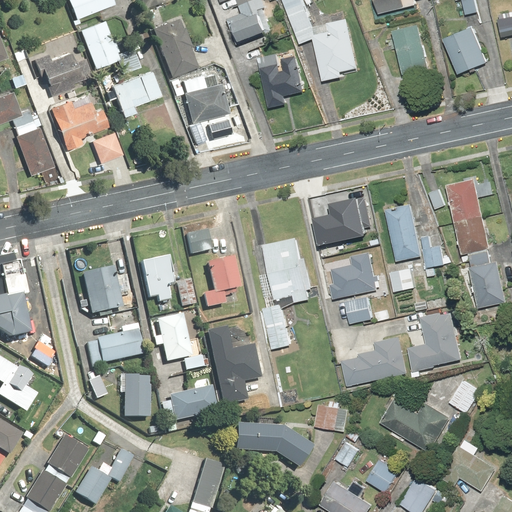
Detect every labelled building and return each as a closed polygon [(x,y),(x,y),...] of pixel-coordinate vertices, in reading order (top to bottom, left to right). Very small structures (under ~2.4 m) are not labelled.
[(110,0),(65,0),(73,20),(112,5),(110,0)] [(138,0),(142,9),(162,2),(161,0),(138,0)] [(236,0),(241,15),(228,19),(237,46),(272,33),(263,10),(266,9),(262,0),(236,0)] [(329,33),(316,35),(302,0),(282,0),(300,46),(313,41),(322,83),(342,79),(341,73),(359,70),(348,20),(327,25),(329,33)] [(373,0),(377,16),(417,5),(415,0),(373,0)] [(477,13),(474,0),(462,0),(465,16),(477,13)] [(511,17),(498,21),(502,39),(511,36),(511,17)] [(177,18),(150,28),(169,78),(196,68),(188,47),(190,46),(183,27),(181,28),(177,18)] [(103,20),(77,30),(92,70),(114,62),(120,77),(139,70),(131,49),(116,54),(103,20)] [(418,26),(393,32),(403,77),(429,71),(418,26)] [(472,27),(443,40),(458,76),(487,64),(472,27)] [(46,54),(32,59),(47,98),(73,88),(71,83),(91,76),(84,58),(72,63),(68,53),(49,60),(46,54)] [(276,55),(258,59),(269,110),(287,106),(285,97),(304,93),(297,57),(282,61),(284,71),(280,72),(276,55)] [(150,72),(108,87),(120,118),(134,113),(132,107),(159,98),(150,72)] [(184,93),(181,93),(189,124),(227,114),(219,84),(197,89),(194,79),(181,82),(184,93)] [(12,92),(0,96),(0,124),(10,121),(15,136),(13,137),(27,176),(52,167),(37,127),(40,126),(35,114),(30,116),(28,109),(19,112),(12,92)] [(67,101),(47,109),(64,151),(80,144),(78,139),(107,128),(100,110),(92,113),(88,103),(71,110),(67,101)] [(198,123),(187,127),(194,145),(205,141),(198,123)] [(112,133),(89,141),(98,164),(120,156),(112,133)] [(476,179),(446,185),(461,255),(468,254),(471,267),(468,268),(476,302),(504,296),(497,261),(494,262),(476,179)] [(412,204),(385,210),(396,262),(422,257),(412,204)] [(371,205),(315,216),(321,246),(377,234),(371,205)] [(205,229),(183,234),(188,256),(210,251),(205,229)] [(296,238),(263,245),(274,301),(293,297),(294,304),(309,300),(307,289),(312,289),(306,258),(300,259),(296,238)] [(441,246),(422,249),(426,269),(445,266),(441,246)] [(334,284),(330,285),(333,300),(379,291),(371,253),(351,257),(353,265),(331,270),(334,284)] [(164,256),(136,263),(144,298),(153,296),(155,304),(169,301),(165,285),(170,284),(164,256)] [(230,257),(203,263),(210,292),(200,294),(204,309),(222,305),(219,292),(237,288),(230,257)] [(0,328),(11,335),(31,331),(23,293),(29,292),(21,258),(0,262),(0,328)] [(110,267),(78,274),(88,316),(119,308),(116,294),(126,292),(122,275),(112,277),(110,267)] [(411,269),(390,273),(394,292),(415,288),(411,269)] [(188,279),(173,282),(178,305),(193,302),(188,279)] [(370,297),(348,302),(353,325),(376,320),(370,297)] [(417,302),(418,312),(448,307),(446,297),(417,302)] [(389,308),(375,312),(378,322),(391,319),(389,308)] [(461,359),(451,313),(442,315),(441,312),(420,317),(426,344),(408,348),(413,373),(435,368),(434,365),(461,359)] [(180,315),(154,320),(157,337),(151,338),(153,347),(159,345),(163,363),(189,358),(180,315)] [(225,326),(204,330),(220,406),(246,400),(242,382),(258,379),(251,344),(230,349),(225,326)] [(135,331),(93,339),(94,342),(85,343),(90,369),(101,366),(100,364),(140,356),(135,331)] [(359,357),(341,361),(347,386),(407,373),(399,337),(375,342),(376,350),(358,354),(359,357)] [(206,355),(182,361),(184,372),(208,367),(206,355)] [(0,400),(21,414),(34,395),(22,387),(29,376),(15,367),(14,368),(0,359),(0,400)] [(99,376),(88,381),(96,400),(107,394),(99,376)] [(146,376),(120,376),(120,418),(146,418),(146,376)] [(449,402),(467,413),(480,393),(463,381),(449,402)] [(209,387),(166,396),(167,401),(158,403),(161,421),(171,419),(171,422),(214,414),(209,387)] [(327,400),(327,404),(320,403),(317,427),(349,430),(351,409),(343,408),(344,402),(327,400)] [(394,400),(380,423),(429,453),(450,418),(426,402),(418,415),(394,400)] [(19,434),(0,422),(0,451),(6,456),(19,434)] [(231,450),(272,453),(295,469),(310,447),(281,428),(233,424),(231,450)] [(47,511),(85,450),(60,435),(13,511),(47,511)] [(350,438),(338,458),(352,466),(364,446),(350,438)] [(460,447),(458,446),(439,479),(455,488),(460,479),(481,491),(495,468),(474,456),(479,448),(465,440),(460,447)] [(118,450),(104,476),(118,483),(131,457),(118,450)] [(210,511),(225,465),(206,459),(188,511),(210,511)] [(402,472),(383,460),(369,480),(388,493),(402,472)] [(88,468),(72,493),(92,505),(108,480),(88,468)] [(412,511),(423,511),(436,491),(415,479),(400,504),(412,511)] [(334,482),(319,505),(330,511),(367,511),(372,506),(334,482)] [(511,511),(511,501),(504,496),(494,511),(511,511)]
